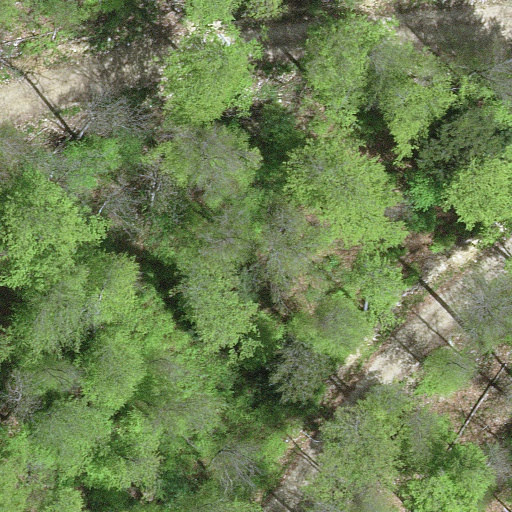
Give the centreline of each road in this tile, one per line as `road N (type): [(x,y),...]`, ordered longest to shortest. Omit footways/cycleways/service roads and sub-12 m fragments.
road 1 (track): [(0,104),(61,82),(198,55),(511,24)]
road 2 (track): [(511,254),(368,381),(274,511)]
